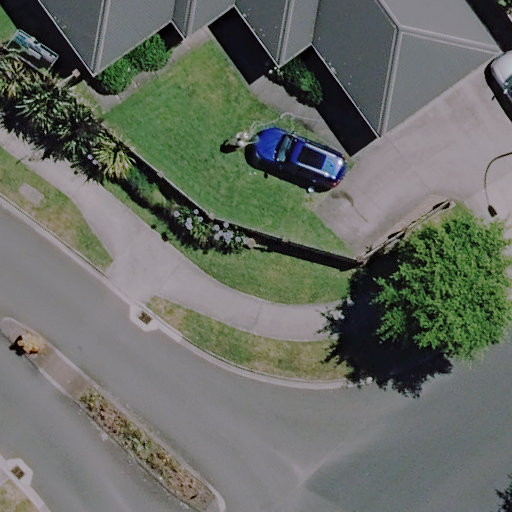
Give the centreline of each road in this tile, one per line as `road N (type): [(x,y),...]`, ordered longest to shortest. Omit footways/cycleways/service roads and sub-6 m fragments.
road 1 (residential): [(0,323),(209,511)]
road 2 (tertiary): [(410,511),(511,432)]
